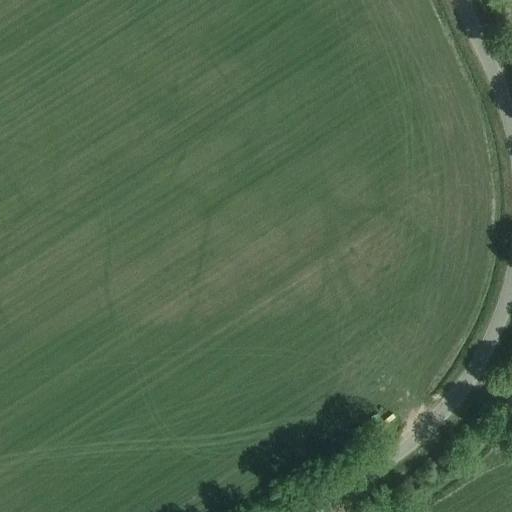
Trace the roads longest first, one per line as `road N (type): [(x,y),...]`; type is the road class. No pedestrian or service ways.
road 1 (unclassified): [(310,511),(408,449),(471,391),(511,298)]
road 2 (unclassified): [(511,134),(494,66),(463,0)]
